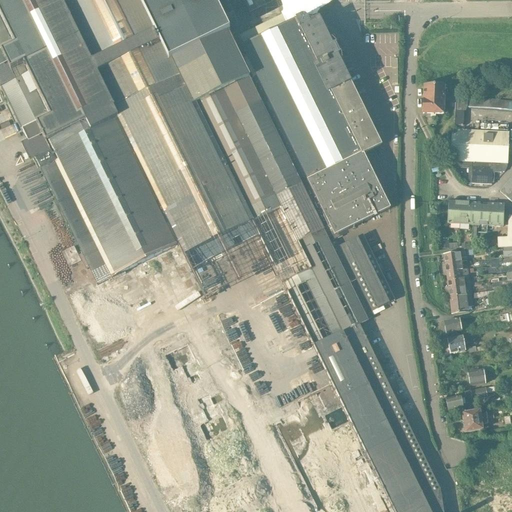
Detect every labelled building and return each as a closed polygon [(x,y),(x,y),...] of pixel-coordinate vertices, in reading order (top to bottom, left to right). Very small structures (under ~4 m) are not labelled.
[(0,0),(0,88),(1,88),(27,141),(21,145),(30,163),(35,161),(97,286),(178,246),(184,257),(281,209),(297,242),(323,230),(256,96),(238,61),(242,59),(303,179),(305,178),(310,187),(306,189),(331,238),(389,209),(362,155),(381,145),(336,57),(339,56),(335,46),(332,48),(319,21),(309,25),(308,22),(307,21),(306,20),(306,19),(305,19),(304,19),(303,18),(302,18),(301,18),(300,19),(299,19),(296,21),(296,20),(287,24),(282,15),(231,42),(209,0),(0,0)] [(424,86),(423,114),(443,115),(443,106),(443,96),(444,90),(446,90),(447,87),(424,86)] [(453,126),(464,127),(465,109),(511,112),(511,102),(475,99),(475,96),(467,95),(467,96),(460,95),(460,93),(457,93),(457,96),(456,104),(455,104),(453,126)] [(472,163),(472,166),(481,166),(481,164),(490,164),(507,165),(509,133),(451,130),(450,162),(451,162),(455,162),(472,163)] [(490,165),(490,164),(481,164),(481,166),(472,166),(472,175),(468,174),(468,181),(471,181),(471,184),(491,185),(491,183),(493,183),(493,172),(501,173),(501,166),(490,165)] [(511,177),(499,192),(511,203),(511,177)] [(447,225),(459,225),(460,209),(457,209),(458,203),(448,203),(447,225)] [(460,209),(459,225),(471,226),(471,219),(468,219),(469,219),(469,204),(458,203),(457,209),(460,209)] [(471,219),(471,226),(503,227),(504,205),(469,204),(469,219),(468,219),(471,219)] [(511,247),(511,216),(508,216),(507,237),(497,238),(498,248),(511,247)] [(362,237),(339,248),(372,316),(384,310),(383,307),(394,301),(362,237)] [(511,247),(508,248),(503,248),(503,258),(511,257),(511,247)] [(443,256),(444,265),(466,262),(466,258),(460,259),(460,253),(443,256)] [(444,265),(445,273),(468,270),(468,269),(467,269),(467,266),(464,266),(464,262),(466,262),(444,265)] [(445,273),(446,281),(463,279),(469,278),(468,270),(445,273)] [(446,281),(448,290),(469,286),(470,286),(469,278),(463,279),(446,281)] [(448,290),(449,298),(465,295),(471,295),(470,286),(469,286),(448,290)] [(501,326),(511,323),(511,288),(510,288),(511,297),(511,312),(499,315),(500,323),(476,327),(476,330),(501,326)] [(449,298),(451,315),(468,313),(467,308),(473,307),(471,295),(465,295),(449,298)] [(443,322),(446,334),(461,331),(461,329),(464,329),(462,322),(460,322),(459,319),(443,322)] [(359,325),(314,347),(393,511),(436,511),(434,480),(359,325)] [(450,355),(453,354),(465,352),(462,337),(447,340),(450,355)] [(485,385),(483,370),(467,373),(469,387),(485,385)] [(464,393),(465,396),(470,395),(471,401),(487,397),(485,389),(485,388),(470,391),(464,393)] [(453,410),(462,408),(460,397),(445,400),(447,411),(453,410)] [(462,413),(463,423),(486,420),(493,419),(492,414),(486,415),(486,414),(480,415),(480,411),(462,413)] [(488,429),(486,420),(463,423),(465,433),(482,430),(488,429)]
